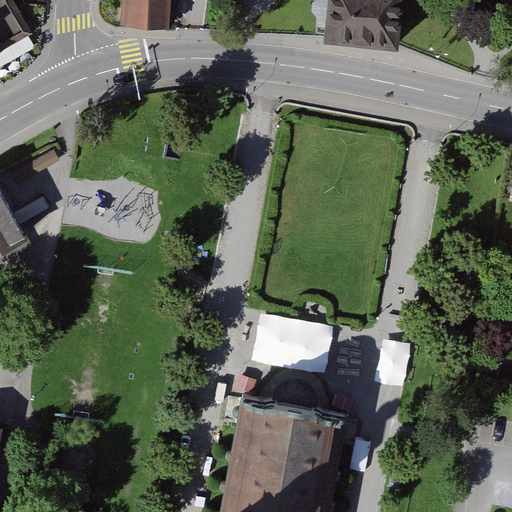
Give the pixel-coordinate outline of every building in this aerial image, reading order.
[(0,0),(0,45),(32,28),(16,0),(0,0)] [(181,0),(124,0),(123,22),(179,27),(181,0)] [(329,0),(326,39),(401,47),(405,0),(329,0)] [(0,247),(30,231),(0,176),(0,247)] [(332,511),(350,416),(238,396),(216,511),(332,511)]
